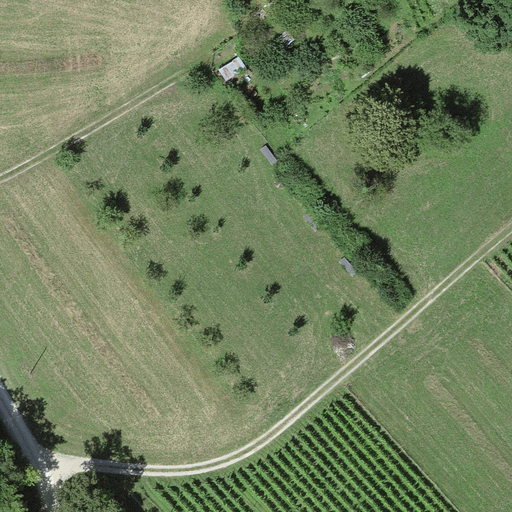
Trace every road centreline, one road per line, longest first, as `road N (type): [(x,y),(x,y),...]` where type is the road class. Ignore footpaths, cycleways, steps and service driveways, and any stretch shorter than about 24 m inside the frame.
road 1 (track): [(38,462),(157,472),(232,458),(511,225)]
road 2 (track): [(0,177),(231,46)]
road 3 (unclassified): [(0,398),(38,462),(53,511)]
